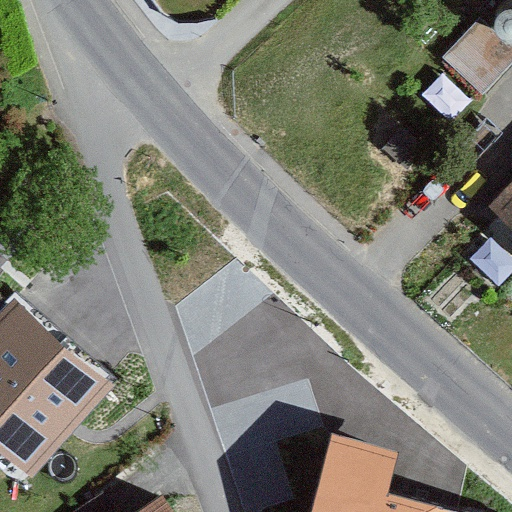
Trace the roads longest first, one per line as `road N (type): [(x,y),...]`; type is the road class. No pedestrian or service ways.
road 1 (tertiary): [(511,428),(165,118),(74,17)]
road 2 (residential): [(74,17),(100,159),(225,511)]
